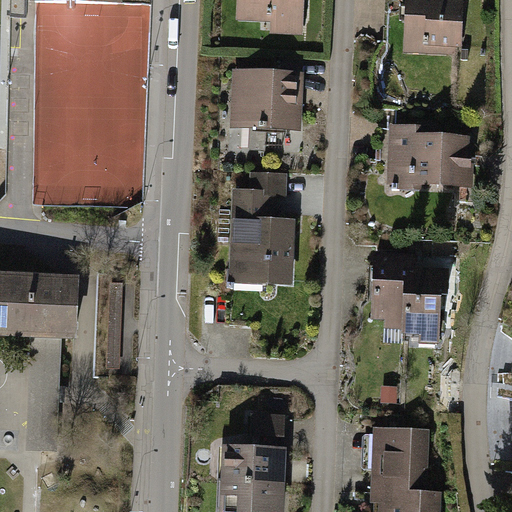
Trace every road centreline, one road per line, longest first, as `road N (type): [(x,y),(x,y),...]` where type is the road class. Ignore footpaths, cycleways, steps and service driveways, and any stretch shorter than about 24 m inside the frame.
road 1 (residential): [(326,375),(344,0)]
road 2 (residential): [(485,511),(472,414),(476,366),(511,203)]
road 3 (tertiary): [(185,0),(175,242)]
road 4 (residential): [(0,230),(175,242)]
road 5 (residential): [(326,375),(170,369)]
road 6 (tertiary): [(170,369),(164,511)]
road 7 (residential): [(321,511),(326,375)]
road 8 (tertiary): [(175,242),(170,369)]
